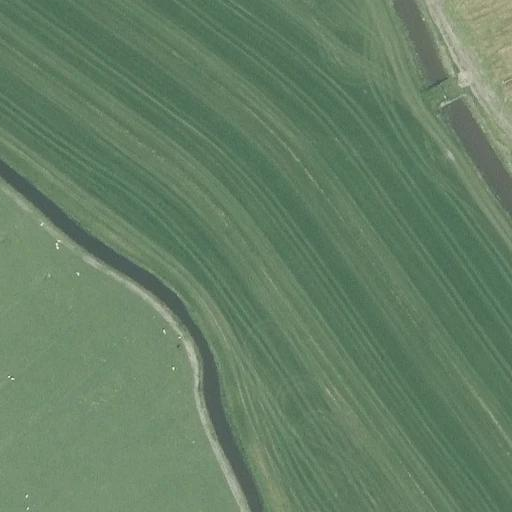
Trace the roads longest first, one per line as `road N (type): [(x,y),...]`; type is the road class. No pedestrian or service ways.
road 1 (track): [(511,469),(395,375),(327,331),(241,296),(158,237)]
road 2 (track): [(511,248),(414,109),(376,0)]
